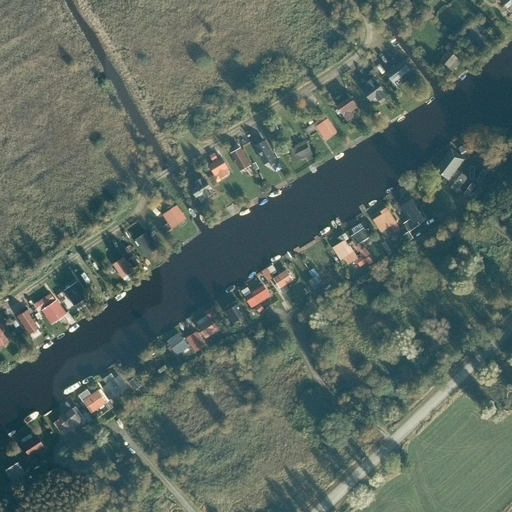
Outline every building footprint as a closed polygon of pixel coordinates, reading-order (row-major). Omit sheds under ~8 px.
[(487,29),(476,19),(465,31),(477,41),(487,29)] [(461,55),(450,46),(443,55),(453,64),(461,55)] [(391,54),(382,60),(396,79),(405,73),(391,54)] [(376,78),(365,85),(371,94),(382,87),(376,78)] [(353,93),(338,102),(346,113),(360,103),(353,93)] [(330,115),(317,123),(325,138),(339,130),(330,115)] [(489,134),(461,172),(477,184),(505,145),(489,134)] [(304,136),(287,146),(296,161),(313,150),(304,136)] [(240,144),(230,150),(241,167),(251,161),(240,144)] [(466,156),(448,145),(435,166),(453,177),(466,156)] [(273,150),(259,158),(266,170),(280,162),(273,150)] [(223,155),(210,162),(216,172),(211,175),(215,181),(228,173),(224,168),(229,165),(223,155)] [(215,190),(204,174),(194,180),(198,186),(192,189),(200,200),(215,190)] [(175,200),(162,210),(173,226),(187,217),(175,200)] [(414,203),(405,209),(412,219),(414,223),(417,221),(423,217),(420,213),(423,211),(419,206),(417,208),(414,203)] [(382,214),(373,220),(380,231),(389,225),(393,232),(399,228),(387,207),(381,211),(382,214)] [(352,235),(357,244),(372,235),(367,226),(352,235)] [(150,228),(136,235),(144,251),(158,244),(150,228)] [(409,241),(415,238),(411,230),(405,233),(409,241)] [(339,244),(334,247),(339,257),(342,255),(346,261),(347,260),(350,259),(347,255),(353,251),(351,247),(349,247),(345,240),(342,242),(339,244)] [(131,247),(110,261),(121,277),(132,269),(128,264),(134,260),(131,257),(136,253),(131,247)] [(321,256),(313,261),(321,273),(331,267),(330,266),(333,264),(323,249),(319,252),(321,256)] [(356,259),(360,266),(366,262),(362,255),(356,259)] [(272,272),(277,269),(274,263),(263,270),(269,280),(275,276),(272,272)] [(275,280),(273,282),(276,287),(279,285),(284,293),(289,290),(285,283),(292,278),(287,271),(275,279),(275,280)] [(80,278),(63,287),(72,304),(89,295),(80,278)] [(252,293),(246,297),(252,307),(270,296),(263,286),(251,293),(252,293)] [(49,289),(34,301),(52,324),(67,312),(49,289)] [(227,311),(234,322),(245,315),(239,304),(227,311)] [(27,308),(17,313),(29,334),(39,328),(27,308)] [(211,319),(199,326),(205,336),(217,328),(211,319)] [(195,349),(202,344),(194,332),(187,337),(195,349)] [(173,338),(168,341),(171,345),(177,353),(188,345),(182,337),(176,341),(173,338)] [(159,354),(149,361),(156,371),(166,364),(159,354)] [(107,384),(104,387),(112,397),(123,389),(120,385),(124,383),(119,376),(115,378),(107,384)] [(98,390),(84,400),(92,411),(106,401),(98,390)] [(83,416),(76,406),(56,419),(63,429),(83,416)] [(36,436),(22,445),(32,460),(38,456),(35,452),(42,447),(36,436)] [(17,462),(5,470),(11,479),(23,472),(17,462)]
